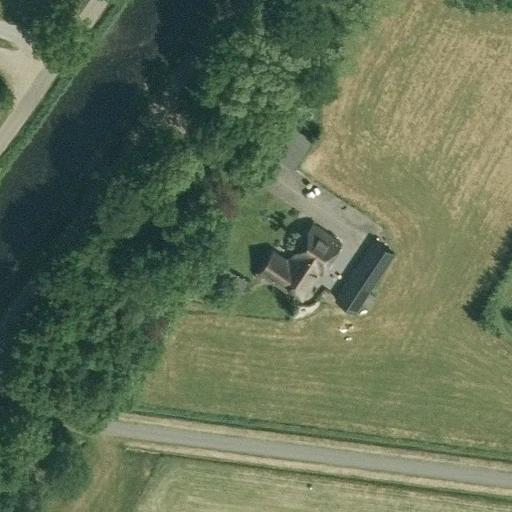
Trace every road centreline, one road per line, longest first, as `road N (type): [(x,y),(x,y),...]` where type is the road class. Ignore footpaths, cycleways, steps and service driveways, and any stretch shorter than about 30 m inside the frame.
road 1 (unclassified): [(511,481),(98,425),(0,376)]
road 2 (unclassified): [(0,339),(235,0)]
